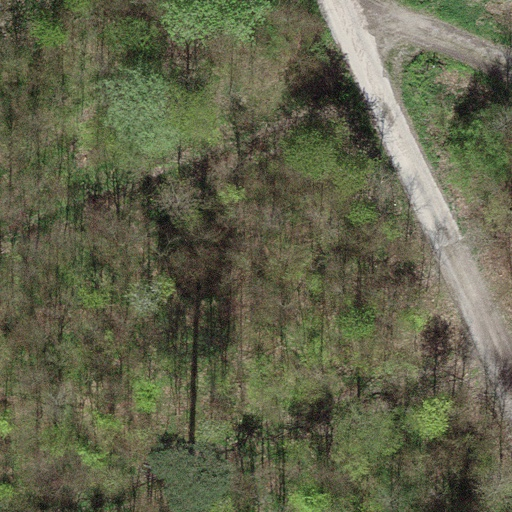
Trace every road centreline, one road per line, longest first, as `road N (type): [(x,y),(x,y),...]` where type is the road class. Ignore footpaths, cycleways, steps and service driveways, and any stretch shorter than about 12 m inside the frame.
road 1 (track): [(456,249),(343,0)]
road 2 (track): [(511,74),(348,11)]
road 3 (track): [(456,249),(511,361)]
